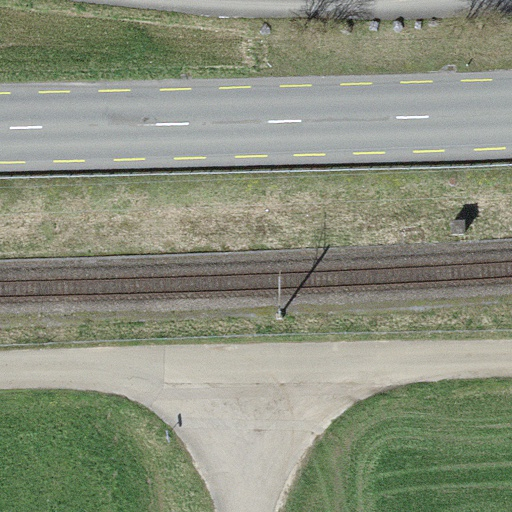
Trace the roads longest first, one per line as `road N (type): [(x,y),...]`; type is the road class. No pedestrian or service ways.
road 1 (unclassified): [(511,355),(0,369)]
road 2 (primary): [(0,126),(511,112)]
road 3 (track): [(238,0),(412,0)]
